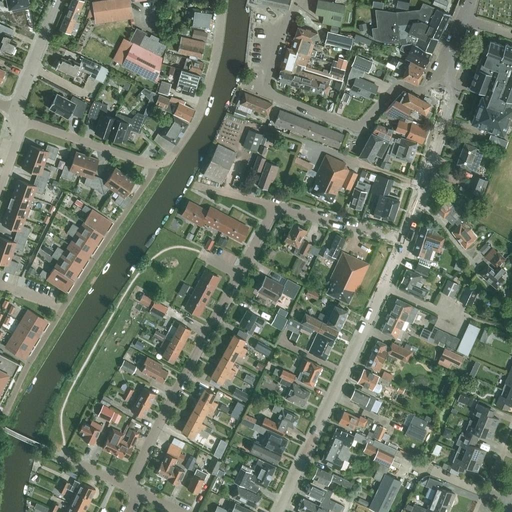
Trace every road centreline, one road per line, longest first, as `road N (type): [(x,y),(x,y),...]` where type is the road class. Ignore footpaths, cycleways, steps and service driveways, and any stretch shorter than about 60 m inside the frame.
road 1 (residential): [(127,488),(276,207)]
road 2 (residential): [(62,308),(155,166),(21,122)]
road 3 (unclassified): [(280,511),(404,239)]
road 4 (residential): [(431,95),(402,87),(355,129),(275,96),(268,79),(299,0)]
road 5 (residential): [(172,157),(202,105),(222,0)]
road 6 (unclassified): [(404,239),(450,100)]
road 7 (residential): [(404,239),(276,207)]
